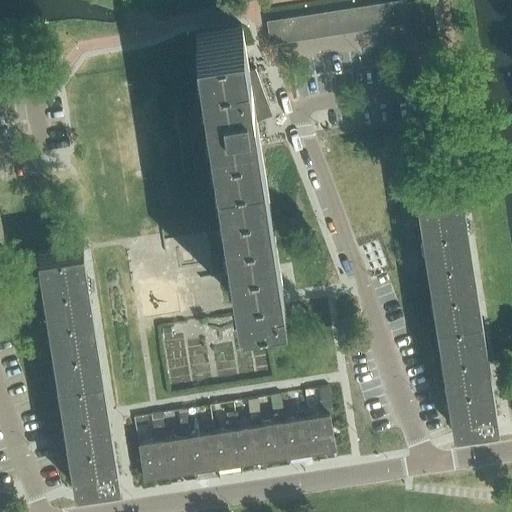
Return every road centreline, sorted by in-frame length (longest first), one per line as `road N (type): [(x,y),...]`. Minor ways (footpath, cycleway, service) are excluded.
road 1 (residential): [(428,457),(388,368),(299,110)]
road 2 (residential): [(80,511),(428,457)]
road 3 (residential): [(0,387),(43,511)]
